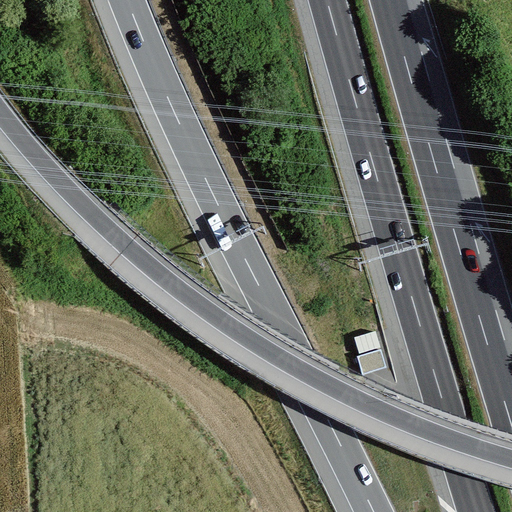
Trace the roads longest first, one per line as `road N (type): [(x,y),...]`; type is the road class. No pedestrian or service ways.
road 1 (motorway): [(0,111),(91,213),(231,327),(348,395),(511,458)]
road 2 (motorway): [(127,0),(208,185),(373,511)]
road 3 (motorway): [(327,0),(476,511)]
road 4 (motorway): [(511,394),(398,0)]
